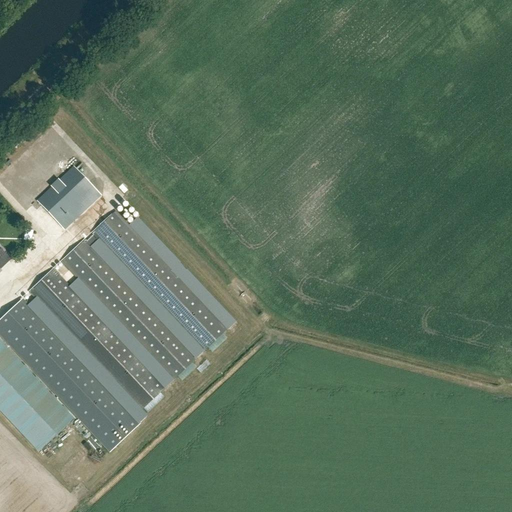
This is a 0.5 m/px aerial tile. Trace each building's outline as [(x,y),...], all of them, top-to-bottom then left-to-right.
[(65,231),(101,196),(73,167),(37,202),(65,231)] [(227,330),(116,212),(92,234),(93,235),(86,242),(85,241),(62,263),(173,381),(196,359),(91,248),(99,241),(204,352),(227,330)] [(0,249),(0,268),(1,269),(11,260),(1,249),(0,249)] [(141,411),(165,389),(54,271),(30,293),(141,411)] [(0,320),(0,335),(110,452),(139,424),(22,300),(0,320)] [(72,419),(0,342),(0,413),(37,452),(72,419)] [(73,420),(70,423),(84,438),(87,435),(73,420)]
